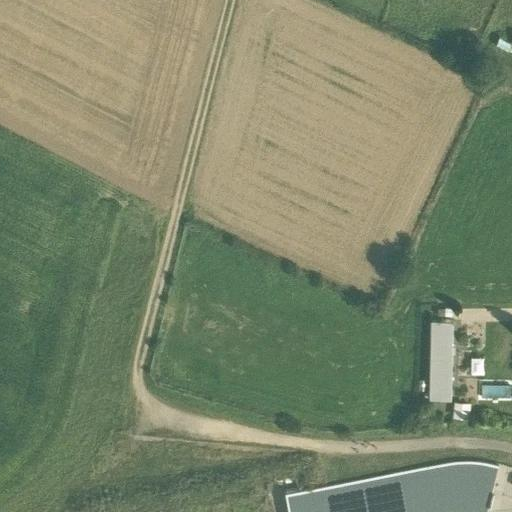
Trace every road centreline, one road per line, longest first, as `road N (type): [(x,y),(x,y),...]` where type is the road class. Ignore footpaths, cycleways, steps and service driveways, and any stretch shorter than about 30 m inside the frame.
road 1 (track): [(233,0),(135,382),(144,401)]
road 2 (track): [(511,451),(414,439),(291,439),(144,401)]
